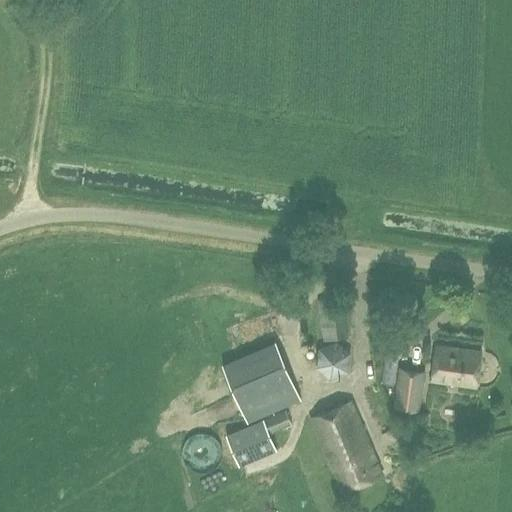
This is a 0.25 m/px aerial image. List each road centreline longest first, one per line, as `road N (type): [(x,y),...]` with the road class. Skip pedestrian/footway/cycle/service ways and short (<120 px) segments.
road 1 (unclassified): [(0,230),(86,217),(511,273)]
road 2 (track): [(33,159),(47,48),(30,0)]
